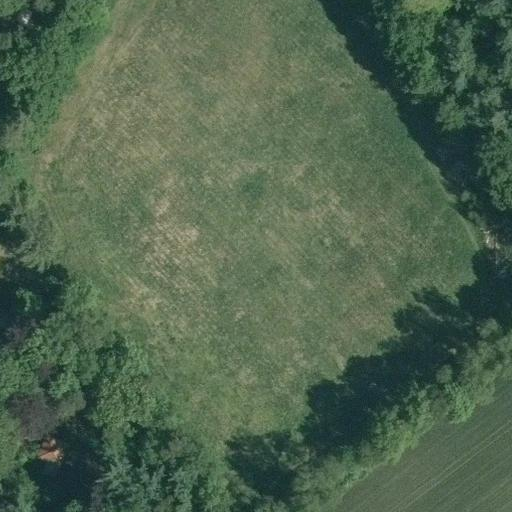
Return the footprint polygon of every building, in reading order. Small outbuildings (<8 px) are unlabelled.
[(0,0),(0,25),(10,30),(21,7),(6,0),(0,0)] [(0,105),(4,108),(12,97),(0,87),(0,105)] [(4,267),(0,267),(0,289),(10,287),(4,267)] [(42,473),(56,479),(70,444),(47,435),(38,458),(47,462),(42,473)] [(58,482),(70,487),(76,473),(63,468),(58,482)]
